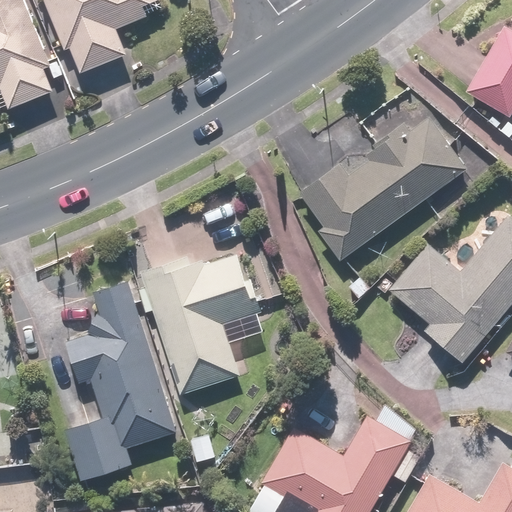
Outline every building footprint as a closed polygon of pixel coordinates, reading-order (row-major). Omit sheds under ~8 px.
[(0,0),(0,94),(7,111),(51,93),(42,71),(49,68),(42,51),(44,50),(23,0),(0,0)] [(41,0),(63,52),(68,50),(79,75),(124,56),(114,31),(144,19),(140,9),(158,2),(157,0),(41,0)] [(464,94),(507,119),(511,111),(511,34),(511,35),(501,29),(464,94)] [(465,171),(427,119),(408,133),(402,126),(371,148),(374,151),(364,158),(368,162),(347,177),(338,166),(298,195),(322,229),(316,233),(338,263),(465,171)] [(458,273),(425,246),(387,292),(428,326),(422,333),(460,364),(511,302),(511,222),(505,217),(458,273)] [(151,312),(178,396),(238,377),(221,326),(260,314),(249,281),(243,283),(235,256),(202,267),(200,262),(187,266),(185,259),(139,274),(144,289),(137,291),(145,314),(151,312)] [(85,334),(89,336),(64,344),(77,385),(89,381),(102,419),(63,432),(79,483),(130,466),(125,450),(175,434),(126,283),(91,294),(99,318),(95,316),(85,334)] [(368,511),(409,443),(407,442),(414,431),(383,405),(373,422),(365,418),(342,458),(292,429),(260,485),(262,486),(247,511),(368,511)] [(215,460),(209,435),(188,440),(195,465),(215,460)] [(29,437),(9,439),(13,468),(33,466),(29,437)] [(511,511),(511,470),(500,464),(477,504),(427,476),(405,511),(511,511)]
